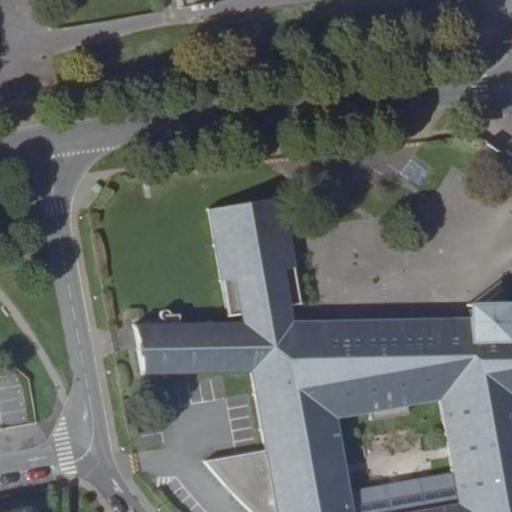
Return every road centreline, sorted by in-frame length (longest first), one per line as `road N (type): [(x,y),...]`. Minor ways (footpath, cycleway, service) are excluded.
road 1 (tertiary): [(511,86),(51,139)]
road 2 (residential): [(94,444),(51,139)]
